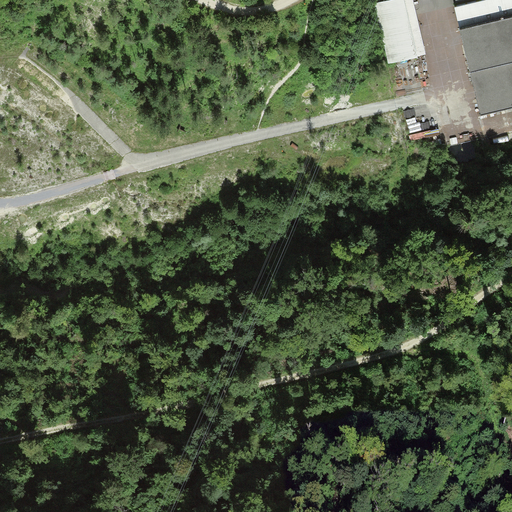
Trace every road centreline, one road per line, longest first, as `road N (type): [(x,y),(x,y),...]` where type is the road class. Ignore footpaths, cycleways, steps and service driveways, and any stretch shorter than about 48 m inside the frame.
road 1 (track): [(0,443),(366,363),(511,277)]
road 2 (track): [(8,205),(137,165),(16,56)]
road 3 (track): [(137,165),(423,97)]
